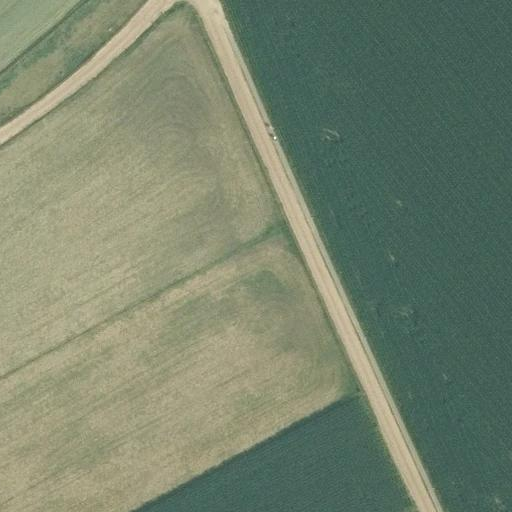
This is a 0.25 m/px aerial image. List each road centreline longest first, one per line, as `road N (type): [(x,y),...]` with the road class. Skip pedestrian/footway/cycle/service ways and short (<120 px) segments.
road 1 (track): [(428,511),(198,0)]
road 2 (track): [(164,0),(124,42),(0,136)]
